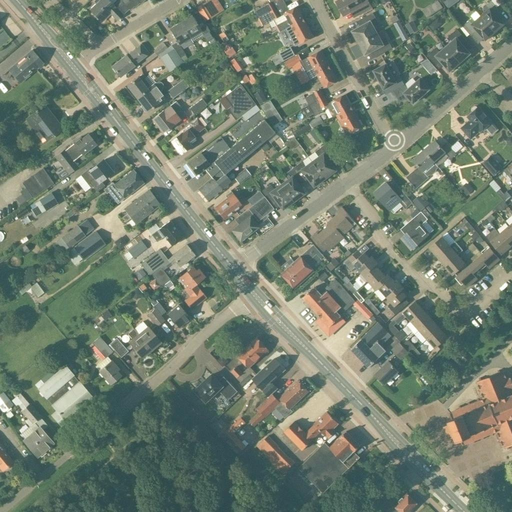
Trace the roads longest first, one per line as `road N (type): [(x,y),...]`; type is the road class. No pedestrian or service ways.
road 1 (unclassified): [(1,511),(253,293)]
road 2 (residential): [(511,275),(471,309),(456,310),(376,232),(348,181)]
road 3 (secondary): [(233,268),(107,109)]
road 4 (residential): [(396,144),(314,0)]
road 5 (residential): [(233,268),(348,181)]
